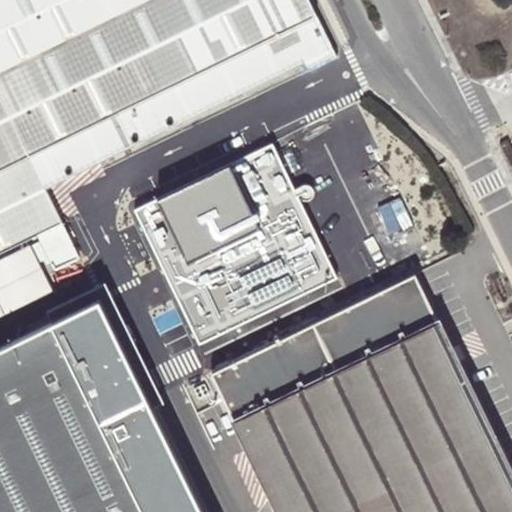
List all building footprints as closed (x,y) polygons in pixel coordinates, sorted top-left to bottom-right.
[(0,0),(0,250),(60,221),(43,187),(27,155),(286,30),(300,60),(304,68),(332,54),(304,0),(0,0)] [(27,155),(43,187),(300,60),(286,30),(27,155)] [(405,244),(339,104),(208,166),(273,305),(405,244)] [(188,176),(128,205),(206,367),(266,338),(188,176)] [(511,511),(511,476),(419,279),(215,374),(280,511),(511,511)] [(0,511),(201,511),(96,297),(0,344),(0,511)]
